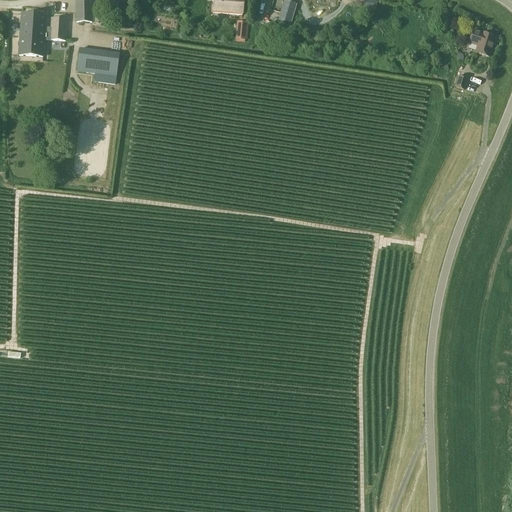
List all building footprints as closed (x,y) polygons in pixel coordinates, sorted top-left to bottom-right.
[(92,0),(75,0),(76,23),(92,23),(92,0)] [(214,0),(213,13),(242,16),(243,0),(214,0)] [(376,1),(366,0),(363,0),(363,6),(375,8),(376,1)] [(296,6),(284,2),(277,24),(289,28),(296,6)] [(50,41),(50,35),(48,35),(48,32),(45,32),(46,16),(22,14),(19,56),(43,58),(44,41),(50,41)] [(166,17),(165,30),(176,31),(177,18),(166,17)] [(51,19),(50,35),(50,41),(66,42),(67,20),(51,19)] [(239,23),(238,40),(247,41),(248,24),(239,23)] [(476,54),(489,58),(496,38),(482,33),(482,35),(473,32),(469,44),(478,47),(476,54)] [(108,77),(117,78),(119,56),(111,55),(108,77)] [(456,88),(463,91),(467,79),(460,77),(456,88)]
